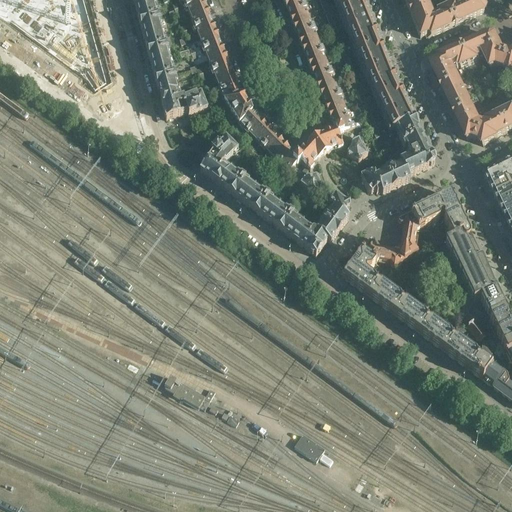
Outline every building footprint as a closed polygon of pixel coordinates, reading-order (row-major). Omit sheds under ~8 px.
[(0,0),(0,43),(6,47),(4,50),(10,54),(12,52),(37,70),(35,73),(41,77),(43,75),(100,118),(123,102),(95,0),(0,0)] [(155,0),(154,0),(132,0),(133,1),(136,13),(154,8),(155,7),(153,1),(155,0)] [(206,12),(203,4),(202,0),(184,8),(186,12),(188,11),(191,18),(206,12)] [(306,9),(304,5),(303,5),(300,0),(296,0),(284,5),(287,12),(289,16),(306,9)] [(363,6),(360,0),(337,0),(339,4),(337,5),(341,14),(343,13),(346,19),(365,11),(363,6)] [(403,0),(415,28),(431,21),(427,12),(426,10),(429,9),(427,6),(425,7),(423,4),(424,4),(422,0),(403,0)] [(480,1),(479,0),(461,0),(460,1),(463,9),(480,1)] [(483,15),(484,12),(480,1),(463,9),(464,11),(460,13),(464,23),(483,15)] [(176,17),(174,12),(172,7),(170,3),(166,4),(170,19),(176,17)] [(162,29),(160,22),(158,14),(156,15),(154,8),(136,13),(144,41),(162,37),(160,29),(162,29)] [(464,23),(460,13),(458,9),(455,10),(454,8),(450,10),(450,11),(443,15),(442,14),(437,16),(438,18),(436,19),(437,21),(442,33),(464,23)] [(309,21),(306,13),(308,13),(306,9),(289,16),(290,19),(293,27),(309,21)] [(374,33),(365,12),(366,12),(365,11),(346,19),(349,26),(347,27),(350,35),(352,35),(355,41),(374,33)] [(211,23),(209,19),(206,12),(191,18),(193,25),(191,26),(193,30),(211,23)] [(315,31),(313,27),(312,28),(309,21),(293,27),(296,34),(298,38),(315,31)] [(442,33),(437,21),(432,24),(431,21),(415,28),(420,40),(425,38),(426,41),(442,33)] [(215,33),(212,26),(211,23),(193,30),(195,34),(197,33),(200,40),(215,33)] [(318,43),(315,36),(316,36),(315,31),(298,38),(299,41),(302,49),(318,43)] [(219,45),(218,42),(218,41),(215,33),(200,40),(202,47),(200,48),(202,52),(219,45)] [(381,50),(377,40),(374,34),(374,33),(355,41),(358,48),(355,49),(359,58),(361,57),(364,64),(384,56),(381,50)] [(170,57),(168,50),(166,43),(164,44),(162,37),(144,41),(152,70),(170,65),(168,58),(170,57)] [(500,48),(496,38),(492,37),(473,45),(478,56),(483,54),(484,57),(500,48)] [(323,53),(322,49),(320,50),(318,43),(302,49),(305,57),(305,56),(306,60),(323,53)] [(224,55),(221,48),(219,45),(202,52),(203,56),(206,55),(208,62),(224,55)] [(480,60),(478,56),(473,45),(451,55),(457,67),(458,70),(461,69),(462,71),(469,68),(469,69),(472,67),(472,66),(479,63),(478,61),(480,60)] [(511,55),(510,57),(503,54),(500,48),(484,57),(486,60),(488,59),(490,63),(488,64),(491,71),(497,68),(506,71),(509,77),(511,75),(511,55)] [(326,65),(324,58),(325,58),(323,53),(306,60),(308,63),(307,63),(310,71),(326,65)] [(228,67),(227,64),(224,55),(208,62),(211,69),(209,70),(211,74),(228,67)] [(452,69),(457,67),(451,55),(435,63),(436,65),(432,68),(438,80),(454,73),(452,69)] [(392,78),(383,56),(384,56),(364,64),(367,71),(365,72),(368,80),(370,79),(373,86),(392,78)] [(178,86),(176,79),(174,72),(172,73),(170,65),(152,70),(160,99),(178,94),(176,87),(178,86)] [(332,75),(330,71),(329,72),(326,65),(310,71),(313,79),(314,79),(315,82),(332,75)] [(233,77),(230,70),(230,71),(228,67),(211,74),(212,78),(214,77),(217,84),(233,77)] [(471,108),(466,98),(464,94),(460,84),(461,84),(459,81),(458,81),(454,73),(438,80),(461,129),(476,122),(478,122),(473,112),(474,111),(473,109),(472,108),(471,108)] [(335,87),(332,80),(334,79),(332,75),(315,82),(316,85),(316,86),(319,93),(335,87)] [(237,88),(236,86),(233,77),(217,84),(220,91),(218,92),(219,96),(237,88)] [(400,94),(395,84),(393,78),(392,78),(373,86),(377,94),(375,94),(379,104),(382,103),(384,109),(403,100),(400,94)] [(341,97),(339,93),(338,93),(335,87),(319,93),(322,101),(324,104),(341,97)] [(241,97),(237,89),(237,88),(219,96),(223,105),(224,105),(241,98),(241,97)] [(180,118),(176,104),(180,103),(178,94),(160,99),(166,122),(180,118)] [(208,111),(201,95),(183,102),(180,103),(176,104),(180,118),(187,116),(188,119),(208,111)] [(344,109),(341,102),(342,101),(341,97),(324,104),(325,108),(328,115),(344,109)] [(252,113),(250,111),(241,98),(224,105),(239,126),(252,113)] [(413,121),(403,100),(384,109),(387,116),(386,116),(390,125),(392,124),(394,130),(397,128),(413,121)] [(350,119),(348,115),(346,116),(344,109),(328,115),(331,123),(332,126),(348,120),(350,119)] [(511,111),(509,113),(510,116),(507,117),(506,115),(496,120),(497,122),(494,123),(493,121),(489,123),(490,126),(497,139),(511,131),(511,111)] [(244,134),(258,121),(252,114),(252,113),(239,126),(238,127),(244,134)] [(355,130),(352,126),(351,126),(348,120),(332,126),(335,133),(338,139),(343,137),(343,135),(355,130)] [(255,141),(266,129),(260,123),(258,121),(244,134),(248,137),(249,136),(255,141)] [(426,148),(419,134),(413,121),(413,122),(413,121),(397,128),(401,136),(399,137),(405,151),(407,150),(410,156),(426,148)] [(497,139),(490,126),(485,128),(479,127),(476,122),(461,129),(468,142),(472,140),(481,143),(483,148),(497,141),(497,139)] [(261,151),(274,138),(272,135),(266,129),(255,141),(260,146),(258,148),(261,151)] [(342,151),(338,139),(335,133),(332,135),(332,134),(324,137),(324,138),(330,154),(337,151),(338,153),(342,151)] [(271,158),(283,146),(277,140),(274,138),(261,151),(264,154),(266,152),(271,158)] [(330,154),(324,138),(319,139),(313,143),(308,146),(308,147),(305,151),(317,163),(324,158),(331,154),(330,154)] [(226,163),(238,151),(226,139),(211,154),(213,156),(209,162),(221,170),(223,167),(226,163)] [(367,159),(364,152),(363,153),(358,142),(353,145),(347,157),(352,161),(352,162),(353,162),(355,163),(354,163),(355,164),(357,165),(358,166),(360,166),(361,163),(362,162),(367,159)] [(280,166),(291,154),(288,152),(289,152),(283,146),(271,158),(276,163),(275,164),(278,168),(280,166)] [(435,167),(426,148),(410,156),(411,158),(401,163),(402,167),(408,179),(435,167)] [(317,163),(305,151),(299,157),(297,160),(297,159),(296,160),(301,164),(310,173),(313,169),(312,168),(317,163)] [(298,168),(301,164),(296,160),(291,154),(280,166),(285,172),(284,173),(287,176),(296,167),(298,168)] [(219,188),(231,173),(223,167),(221,170),(209,162),(200,174),(219,188)] [(511,166),(488,179),(487,182),(491,190),(508,182),(510,185),(511,185),(511,166)] [(410,183),(408,180),(408,179),(402,167),(395,170),(394,168),(387,172),(381,174),(382,176),(375,180),(381,193),(382,196),(410,183)] [(255,190),(248,185),(250,184),(238,175),(236,177),(231,173),(219,188),(243,206),(255,190)] [(381,193),(375,180),(372,173),(361,179),(368,194),(371,195),(376,193),(377,195),(381,193)] [(323,190),(322,188),(321,187),(320,185),(319,185),(317,179),(304,182),(300,187),(309,194),(308,195),(314,199),(318,193),(320,194),(323,193),(323,191),(322,190),(323,190)] [(511,192),(511,187),(509,186),(510,185),(508,182),(491,190),(491,191),(492,191),(493,193),(493,194),(496,200),(511,192)] [(279,208),(273,203),(274,202),(262,193),(261,194),(255,190),(243,206),(267,223),(279,208)] [(292,200),(296,194),(291,191),(288,196),(292,200)] [(511,214),(511,192),(496,200),(500,208),(502,212),(501,212),(504,218),(511,214)] [(350,209),(349,206),(335,196),(328,206),(334,210),(346,219),(349,215),(346,214),(350,209)] [(456,209),(450,197),(436,204),(442,217),(444,217),(444,215),(456,209)] [(442,217),(436,204),(411,216),(418,229),(422,227),(425,229),(440,221),(439,220),(440,218),(442,217)] [(303,226),(297,221),(298,219),(286,211),(285,212),(279,208),(267,223),(291,241),(303,226)] [(467,233),(456,209),(444,215),(444,217),(445,220),(443,222),(453,241),(467,233)] [(332,244),(349,221),(346,219),(334,210),(330,216),(328,215),(320,226),(322,227),(317,234),(318,234),(332,244)] [(418,229),(411,216),(399,222),(398,222),(398,223),(398,224),(398,225),(398,226),(399,226),(400,227),(401,227),(402,229),(403,229),(402,234),(407,235),(411,232),(416,233),(419,231),(418,229)] [(332,244),(318,234),(317,235),(310,230),(309,230),(303,226),(291,241),(316,259),(327,243),(330,246),(332,244)] [(414,245),(416,233),(411,232),(407,235),(402,234),(400,246),(408,247),(414,256),(418,253),(416,249),(416,248),(414,245)] [(441,245),(435,233),(434,234),(432,241),(432,243),(440,246),(441,245)] [(442,245),(444,237),(444,236),(436,233),(435,233),(441,245),(442,245)] [(483,266),(467,233),(453,241),(445,244),(473,303),(480,300),(489,319),(505,311),(483,266)] [(378,263),(380,249),(376,248),(374,246),(374,245),(374,244),(374,243),(373,243),(372,242),(371,242),(370,243),(361,254),(375,265),(377,263),(378,263)] [(397,267),(414,256),(408,247),(400,246),(400,247),(394,251),(392,251),(391,259),(397,267)] [(397,267),(391,259),(392,251),(380,249),(378,263),(388,265),(389,267),(391,267),(393,270),(397,267)] [(375,265),(361,254),(354,264),(365,272),(370,271),(375,265)] [(361,280),(360,276),(364,276),(365,274),(365,272),(354,264),(343,279),(343,280),(354,288),(361,280)] [(393,279),(392,273),(390,272),(384,273),(382,275),(383,281),(385,282),(392,281),(393,279)] [(390,293),(380,286),(379,287),(373,283),(375,281),(365,274),(364,276),(360,276),(361,280),(354,288),(380,307),(390,293)] [(416,311),(406,304),(405,306),(398,301),(399,299),(390,293),(380,307),(405,326),(416,311)] [(418,335),(427,322),(424,320),(425,318),(416,311),(405,326),(418,335)] [(510,323),(508,317),(505,311),(489,319),(495,331),(510,323)] [(430,344),(441,330),(431,323),(430,325),(427,322),(418,335),(430,344)] [(511,336),(511,326),(510,323),(495,331),(500,342),(511,336)] [(484,336),(475,325),(471,327),(468,331),(477,342),(484,336)] [(443,353),(452,341),(449,338),(450,337),(441,330),(430,344),(443,353)] [(511,352),(511,336),(500,342),(504,351),(506,350),(508,354),(511,352)] [(455,362),(466,348),(456,341),(455,343),(452,341),(443,353),(455,362)] [(496,352),(496,344),(495,343),(487,342),(486,343),(495,352),(496,352)] [(491,355),(483,345),(482,346),(481,353),(483,355),(491,355)] [(468,372),(477,359),(474,357),(475,355),(466,348),(455,362),(468,372)] [(481,381),(491,367),(482,360),(481,362),(477,359),(468,372),(481,381)] [(503,380),(505,377),(491,367),(481,381),(492,390),(497,384),(500,386),(504,381),(503,380)] [(511,402),(511,388),(508,386),(505,377),(503,380),(504,381),(500,386),(497,384),(492,390),(511,403),(511,402)] [(204,400),(169,380),(164,389),(165,390),(164,392),(198,411),(204,400)] [(215,417),(218,412),(212,409),(209,413),(215,417)] [(236,429),(239,424),(230,419),(227,424),(236,429)] [(324,453),(303,438),(294,450),(306,458),(306,459),(309,462),(310,461),(316,465),(324,453)]
